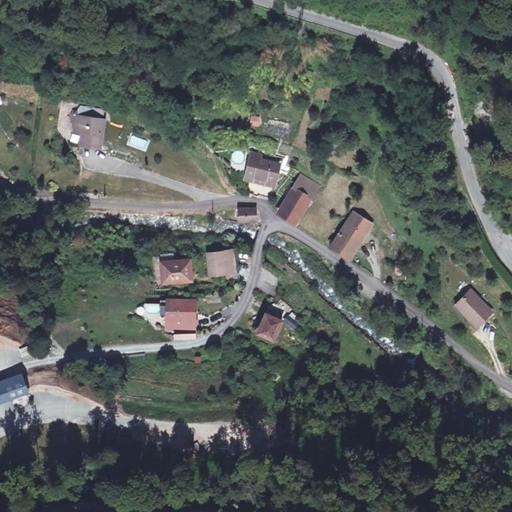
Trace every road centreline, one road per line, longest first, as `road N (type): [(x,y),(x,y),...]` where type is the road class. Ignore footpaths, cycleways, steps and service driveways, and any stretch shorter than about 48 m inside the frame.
road 1 (tertiary): [(496,236),(467,176),(443,74),(429,59),(261,0)]
road 2 (unclassified): [(511,387),(271,216)]
road 3 (unclassified): [(271,216),(250,201),(115,206),(0,191)]
road 4 (track): [(0,426),(73,410),(119,426),(248,433)]
road 5 (tertiary): [(88,511),(304,511)]
road 6 (track): [(191,343),(0,375)]
road 7 (residential): [(271,216),(242,310),(191,343)]
